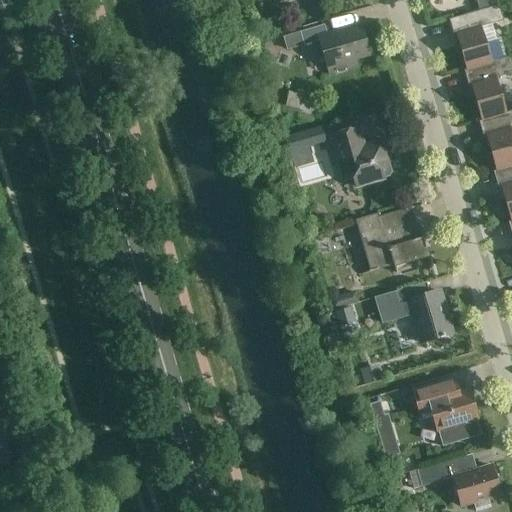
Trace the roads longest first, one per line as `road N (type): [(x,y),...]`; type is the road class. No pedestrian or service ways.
road 1 (tertiary): [(209,511),(56,0)]
road 2 (residential): [(511,383),(399,0)]
